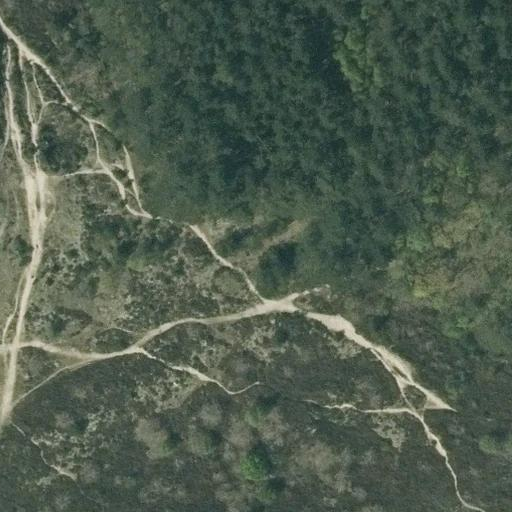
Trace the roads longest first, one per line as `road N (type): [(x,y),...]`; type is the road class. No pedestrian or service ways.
road 1 (track): [(0,10),(31,230),(16,338)]
road 2 (track): [(282,299),(368,261),(511,233)]
